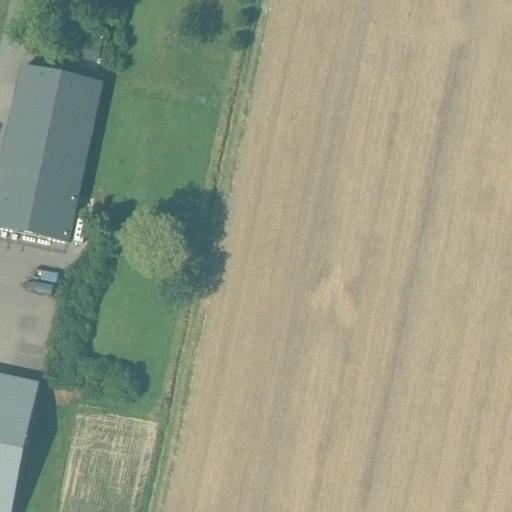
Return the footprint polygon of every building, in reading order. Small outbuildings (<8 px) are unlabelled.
[(67,8),(50,5),(47,17),(65,20),(67,8)] [(60,21),(49,19),(46,33),(57,36),(60,21)] [(79,43),(76,60),(96,64),(100,47),(79,43)] [(54,242),(68,245),(79,196),(102,87),(21,70),(0,171),(0,230),(26,236),(54,242)] [(0,503),(12,506),(37,389),(37,388),(0,379),(0,503)]
